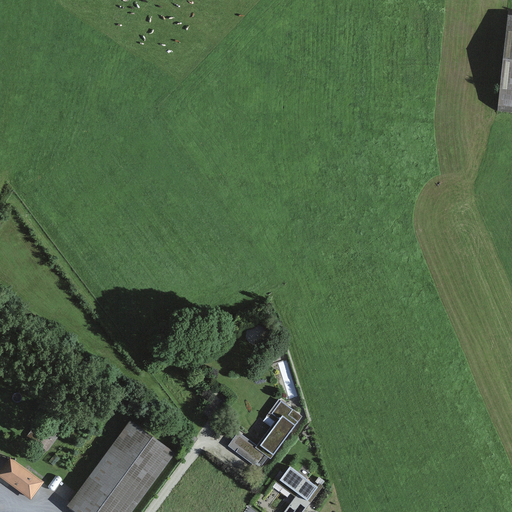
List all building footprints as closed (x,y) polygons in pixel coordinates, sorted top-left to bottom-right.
[(511,18),(511,19),(502,107),(511,108),(511,18)] [(257,447),(239,434),(231,446),(259,467),(267,456),(270,459),(302,416),(280,400),(267,417),(275,423),(257,447)] [(78,511),(129,511),(173,454),(132,423),(70,506),(78,511)] [(42,482),(9,459),(0,471),(0,479),(30,500),(42,482)] [(302,511),(320,488),(289,467),(278,482),(297,495),(284,511),(302,511)]
